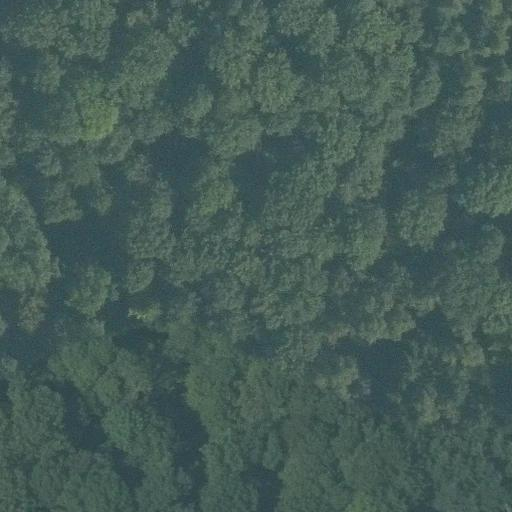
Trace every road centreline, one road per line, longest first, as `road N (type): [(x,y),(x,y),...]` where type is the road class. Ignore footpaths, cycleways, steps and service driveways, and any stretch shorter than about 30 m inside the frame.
road 1 (unclassified): [(238,511),(97,168),(15,0)]
road 2 (track): [(347,47),(313,60),(234,60),(195,69),(97,168)]
road 3 (track): [(511,91),(347,47)]
